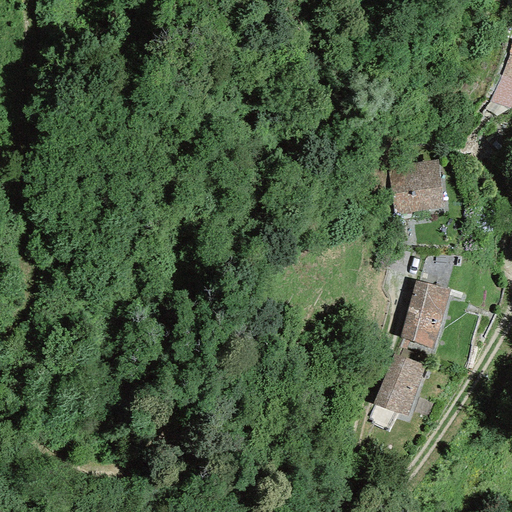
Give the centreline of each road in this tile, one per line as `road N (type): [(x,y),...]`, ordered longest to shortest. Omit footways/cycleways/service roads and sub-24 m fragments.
road 1 (track): [(362,511),(413,466),(511,312)]
road 2 (track): [(338,511),(402,287)]
road 3 (track): [(511,127),(504,142),(511,271)]
